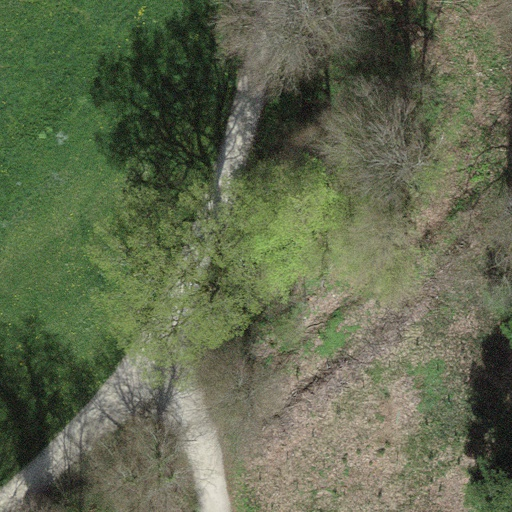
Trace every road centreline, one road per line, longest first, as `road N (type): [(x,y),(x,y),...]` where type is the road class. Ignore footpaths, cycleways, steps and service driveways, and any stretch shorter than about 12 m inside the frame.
road 1 (unclassified): [(0,511),(148,361),(197,253),(268,0)]
road 2 (track): [(148,361),(189,413),(211,477),(213,511)]
